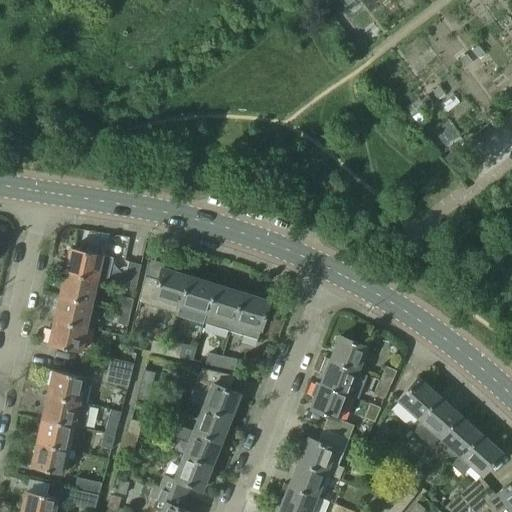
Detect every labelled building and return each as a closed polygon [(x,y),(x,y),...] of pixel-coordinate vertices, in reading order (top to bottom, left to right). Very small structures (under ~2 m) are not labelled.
[(127,16),(136,31),(162,16),(153,0),(127,16)] [(217,0),(224,10),(238,0),(217,0)] [(477,57),(484,52),(478,45),(472,50),(477,57)] [(472,61),(466,54),(459,59),(465,67),(472,61)] [(438,98),(445,93),(439,86),(432,91),(438,98)] [(426,107),(433,102),(427,95),(420,100),(426,107)] [(453,169),(461,162),(453,152),(445,158),(453,169)] [(70,248),(65,273),(95,280),(107,282),(112,257),(101,255),(70,248)] [(123,286),(135,288),(140,266),(128,263),(123,286)] [(157,280),(144,277),(139,302),(177,314),(188,277),(160,269),(157,280)] [(60,297),(90,304),(95,280),(65,273),(60,297)] [(203,323),(206,312),(214,285),(188,277),(177,314),(176,315),(203,323)] [(241,293),(214,285),(206,312),(203,325),(229,332),(233,319),(241,293)] [(255,297),(241,293),(233,319),(229,332),(257,341),(269,301),(268,301),(270,295),(257,291),(255,297)] [(60,297),(55,320),(84,327),(90,304),(60,297)] [(123,297),(120,310),(130,313),(133,300),(123,297)] [(127,326),(130,313),(120,310),(117,324),(127,326)] [(78,352),(84,327),(55,320),(49,345),(78,352)] [(341,336),(331,360),(357,370),(366,346),(341,336)] [(152,340),(150,351),(164,355),(167,343),(152,340)] [(167,343),(164,355),(179,358),(181,346),(167,343)] [(205,364),(219,367),(222,356),(207,352),(205,364)] [(237,359),(222,356),(219,367),(234,370),(237,359)] [(348,394),(357,370),(331,360),(326,357),(320,372),(325,375),(322,383),(348,394)] [(110,359),(107,371),(130,376),(133,365),(110,359)] [(386,367),(381,379),(391,383),(396,371),(386,367)] [(238,393),(229,389),(235,375),(201,368),(189,398),(187,402),(203,408),(228,419),(238,393)] [(54,371),(48,395),(78,402),(83,378),(54,371)] [(127,387),(130,376),(107,371),(105,382),(127,387)] [(144,371),(141,384),(150,387),(154,374),(144,371)] [(398,400),(420,419),(438,398),(417,378),(398,400)] [(384,397),(391,383),(381,379),(375,393),(384,397)] [(330,415),(324,429),(349,439),(355,425),(338,419),(348,394),(322,383),(322,384),(316,382),(310,396),(316,398),(312,408),(330,415)] [(147,401),(150,387),(141,384),(137,398),(147,401)] [(43,420),(72,426),(84,429),(89,405),(78,402),(48,395),(43,420)] [(431,446),(440,437),(460,417),(438,398),(420,419),(411,428),(431,446)] [(199,417),(193,432),(220,442),(228,419),(203,408),(187,402),(184,411),(199,417)] [(364,417),(374,421),(380,408),(370,404),(364,417)] [(110,409),(104,433),(115,436),(121,412),(110,409)] [(440,437),(461,456),(480,435),(460,417),(440,437)] [(37,443),(67,450),(72,426),(43,420),(37,443)] [(131,421),(128,434),(137,437),(141,424),(131,421)] [(210,466),(220,442),(193,432),(180,426),(176,437),(189,442),(184,455),(210,466)] [(299,463),(325,473),(338,478),(343,469),(337,467),(344,450),(349,439),(324,429),(318,441),(309,438),(299,463)] [(111,449),(115,436),(104,433),(101,446),(111,449)] [(134,450),(137,437),(128,434),(124,448),(134,450)] [(501,454),(480,435),(461,456),(453,465),(463,474),(471,465),(483,476),(501,454)] [(374,446),(385,456),(393,447),(381,437),(374,446)] [(62,475),(67,450),(37,443),(32,467),(62,475)] [(158,488),(185,498),(190,487),(201,491),(210,466),(184,455),(175,480),(163,475),(158,488)] [(395,465),(406,474),(413,465),(403,456),(395,465)] [(315,498),(325,473),(299,463),(289,487),(315,498)] [(424,475),(413,465),(406,474),(417,484),(424,475)] [(98,495),(101,482),(77,477),(74,489),(98,495)] [(446,508),(449,511),(458,511),(468,504),(486,486),(479,478),(460,496),(446,508)] [(125,495),(128,483),(116,480),(112,491),(125,495)] [(511,481),(497,492),(494,495),(486,486),(468,504),(475,511),(488,500),(498,511),(507,505),(511,511),(511,481)] [(26,491),(21,511),(53,511),(56,499),(95,508),(98,495),(74,489),(48,483),(45,495),(26,491)] [(324,511),(328,503),(315,498),(289,487),(283,485),(277,499),(284,502),(280,511),(282,511),(324,511)] [(161,511),(189,511),(181,509),(185,498),(158,488),(154,498),(155,499),(152,507),(162,511),(161,511)] [(405,489),(395,500),(404,508),(414,496),(405,489)] [(111,496),(107,509),(117,511),(121,499),(111,496)] [(400,511),(404,508),(395,500),(385,511),(400,511)] [(421,511),(424,508),(415,501),(406,511),(421,511)]
